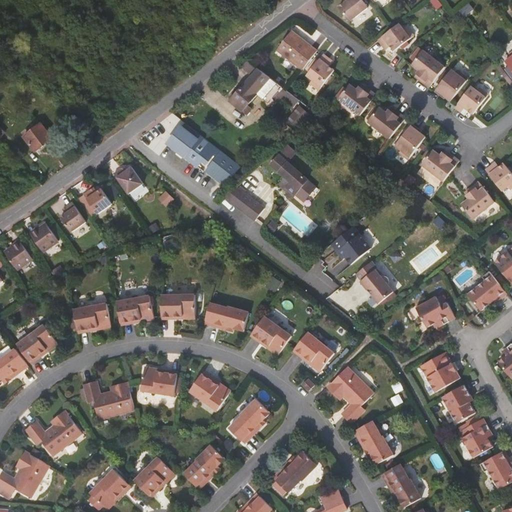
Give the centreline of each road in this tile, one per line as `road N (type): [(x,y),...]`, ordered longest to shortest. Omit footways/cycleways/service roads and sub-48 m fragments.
road 1 (residential): [(293,0),(116,140),(0,219)]
road 2 (residential): [(308,411),(258,367),(205,348),(152,344),(69,367),(0,426)]
road 3 (residential): [(295,0),(463,133),(479,138),(511,120)]
road 4 (residential): [(308,411),(207,511)]
road 5 (residential): [(511,313),(477,347),(511,422)]
road 6 (residential): [(377,511),(308,411)]
